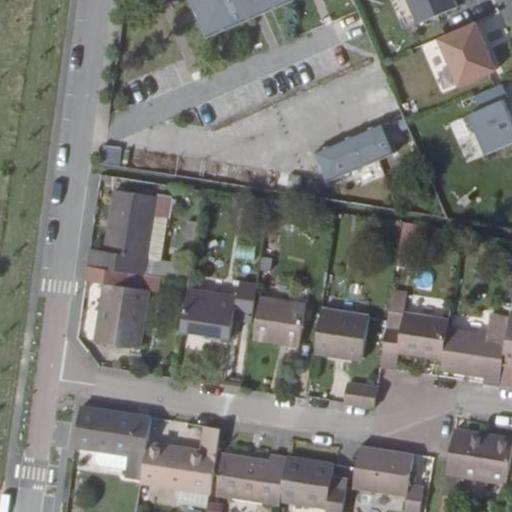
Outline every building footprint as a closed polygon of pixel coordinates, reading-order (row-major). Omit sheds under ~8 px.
[(199,0),(212,30),(286,0),(199,0)] [(460,0),(414,0),(423,20),(462,4),(460,0)] [(479,19),(442,35),(462,83),(499,67),(479,19)] [(511,142),(511,105),(508,96),(474,111),(491,151),(511,142)] [(330,177),(399,149),(387,120),(318,148),(330,177)] [(469,121),(452,129),(466,162),(483,154),(469,121)] [(167,199),(112,191),(101,251),(86,249),(84,265),(141,274),(149,218),(164,220),(167,199)] [(406,223),(394,221),(387,266),(399,268),(406,223)] [(141,274),(84,265),(81,279),(103,282),(93,341),(136,347),(145,288),(154,289),(155,276),(141,274)] [(190,274),(184,273),(176,328),(224,335),(226,317),(228,308),(246,311),(250,283),(232,281),(230,294),(188,288),(190,274)] [(380,307),(370,364),(386,367),(389,350),(433,357),(439,317),(395,310),(398,291),(383,288),(380,307)] [(300,300),(254,292),(247,334),(293,342),(300,300)] [(358,311),(313,303),(306,345),(351,353),(358,311)] [(246,311),(228,308),(226,317),(245,320),(246,311)] [(506,385),(509,366),(511,366),(511,311),(501,310),(500,315),(489,383),(506,385)] [(438,326),(431,367),(474,375),(473,380),(489,383),(500,315),(481,311),(477,333),(438,326)] [(367,382),(338,378),(335,396),(364,401),(367,382)] [(126,471),(125,478),(140,480),(146,445),(150,420),(81,411),(76,449),(97,452),(96,461),(100,468),(126,471)] [(146,445),(140,480),(140,485),(210,496),(217,449),(219,431),(203,429),(200,452),(146,445)] [(507,487),(511,457),(511,445),(454,435),(443,499),(459,501),(463,480),(507,487)] [(414,460),(360,452),(358,471),(355,490),(408,498),(405,511),(426,511),(430,491),(410,489),(414,460)] [(267,462),(221,456),(215,494),(279,504),(286,460),(268,457),(267,462)] [(335,467),(286,460),(279,504),(328,511),(327,511),(342,511),(346,492),(332,489),(335,467)] [(230,511),(254,511),(257,511),(258,500),(231,499),(230,511)]
